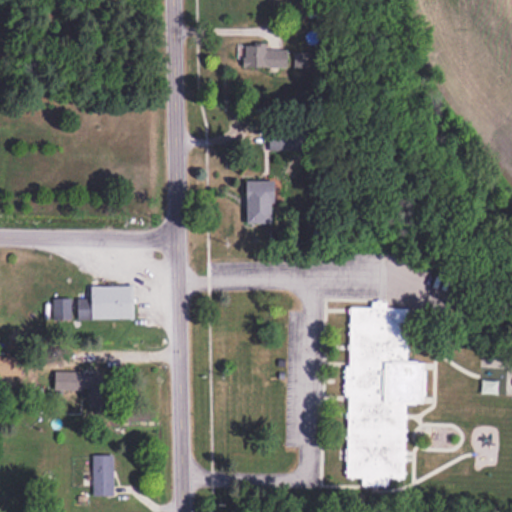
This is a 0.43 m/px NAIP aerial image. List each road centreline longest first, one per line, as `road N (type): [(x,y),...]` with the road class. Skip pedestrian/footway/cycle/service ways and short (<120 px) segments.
road 1 (tertiary): [(181,511),(175,0)]
road 2 (tertiary): [(0,239),(179,243)]
